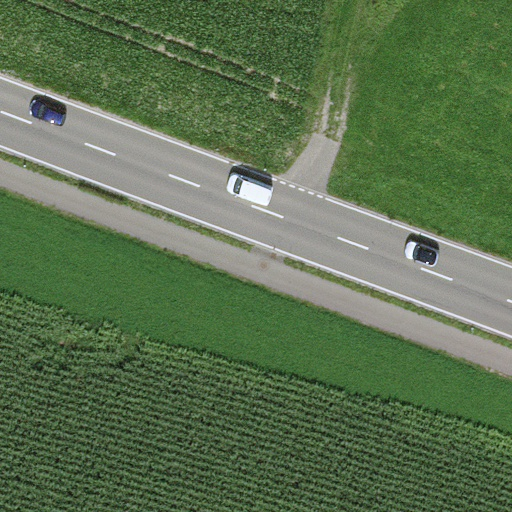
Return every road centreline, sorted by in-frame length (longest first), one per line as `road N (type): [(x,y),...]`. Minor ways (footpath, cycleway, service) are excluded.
road 1 (secondary): [(0,110),(511,302)]
road 2 (track): [(264,270),(369,38)]
